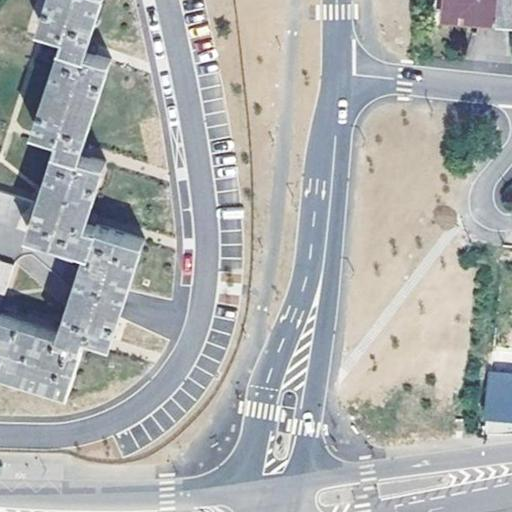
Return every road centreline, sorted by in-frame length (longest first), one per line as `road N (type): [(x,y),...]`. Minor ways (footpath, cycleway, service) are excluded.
road 1 (residential): [(167,0),(206,235),(196,330),(177,372),(126,417),(67,436),(0,436)]
road 2 (secondary): [(338,73),(268,511)]
road 3 (residential): [(511,458),(317,479),(270,511)]
road 4 (residential): [(338,73),(511,90)]
